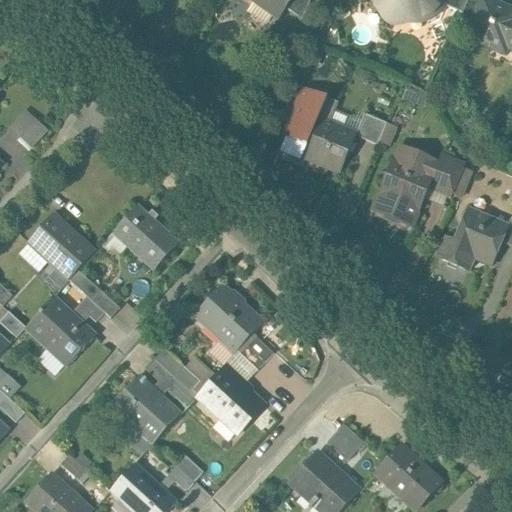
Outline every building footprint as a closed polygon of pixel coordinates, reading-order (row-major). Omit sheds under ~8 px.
[(250,0),(278,20),(286,9),(292,0),(250,0)] [(292,0),(286,9),(302,21),(310,0),(292,0)] [(371,0),(373,2),(376,4),(380,4),(384,3),(387,1),(383,11),(387,20),(397,24),(407,20),(411,11),(429,18),(435,16),(440,5),(442,0),(371,0)] [(469,0),(442,0),(440,5),(463,14),(469,0)] [(511,17),(511,12),(488,2),(486,7),(480,5),(467,37),(493,48),(495,42),(511,49),(511,18),(511,19),(511,17)] [(324,100),(305,91),(298,107),(291,117),(293,119),(286,137),(307,146),(308,142),(313,144),(323,122),(329,125),(338,104),(325,98),(324,100)] [(28,152),(49,130),(26,110),(5,132),(28,152)] [(387,124),(364,115),(357,133),(359,139),(377,147),(387,124)] [(329,125),(323,122),(313,144),(308,157),(310,157),(311,154),(325,160),(323,164),(326,168),(336,173),(341,171),(354,140),(352,135),(329,125)] [(277,157),(265,152),(254,175),(267,182),(277,157)] [(435,176),(395,159),(381,192),(401,200),(398,206),(418,214),(435,176)] [(461,176),(443,169),(434,193),(450,200),(461,176)] [(180,245),(139,207),(113,235),(154,273),(180,245)] [(508,228),(468,211),(454,245),(474,253),(472,259),(492,267),(501,244),(506,234),(508,228)] [(95,254),(54,216),(28,244),(70,282),(79,273),(95,254)] [(511,232),(510,236),(506,234),(501,244),(511,248),(511,232)] [(385,271),(372,265),(362,287),(375,293),(385,271)] [(101,292),(79,273),(70,282),(87,298),(87,299),(91,303),(101,292)] [(12,297),(0,286),(0,305),(3,308),(12,297)] [(263,325),(222,287),(195,317),(236,355),(238,353),(254,336),(263,325)] [(121,310),(101,292),(91,303),(105,315),(111,320),(121,310)] [(91,303),(87,299),(78,308),(96,324),(105,315),(91,303)] [(95,338),(54,300),(26,330),(68,368),(95,338)] [(26,330),(9,314),(0,323),(0,324),(17,340),(26,330)] [(266,363),(248,347),(256,338),(254,336),(238,353),(257,372),(266,363)] [(274,355),(256,338),(248,347),(266,363),(274,355)] [(0,358),(10,348),(0,339),(0,358)] [(200,383),(164,350),(155,360),(191,393),(200,383)] [(177,381),(155,360),(146,371),(168,391),(177,381)] [(265,407),(224,369),(197,398),(238,436),(265,407)] [(181,416),(139,378),(112,408),(153,446),(181,416)] [(177,381),(168,391),(187,408),(197,398),(191,393),(177,381)] [(25,415),(7,398),(0,406),(0,409),(16,424),(25,415)] [(0,441),(8,432),(0,424),(0,441)] [(364,445),(344,426),(327,444),(348,463),(364,445)] [(418,511),(442,485),(401,447),(375,475),(415,511),(418,511)] [(341,511),(359,493),(317,455),(290,485),(312,504),(310,507),(313,509),(315,507),(320,511),(341,511)] [(88,472),(70,456),(61,466),(79,482),(88,472)] [(203,474),(186,457),(177,467),(195,483),(203,474)] [(168,511),(176,503),(135,465),(110,493),(131,511),(168,511)] [(195,483),(177,467),(168,477),(186,493),(195,483)] [(90,511),(50,475),(26,502),(36,511),(90,511)]
